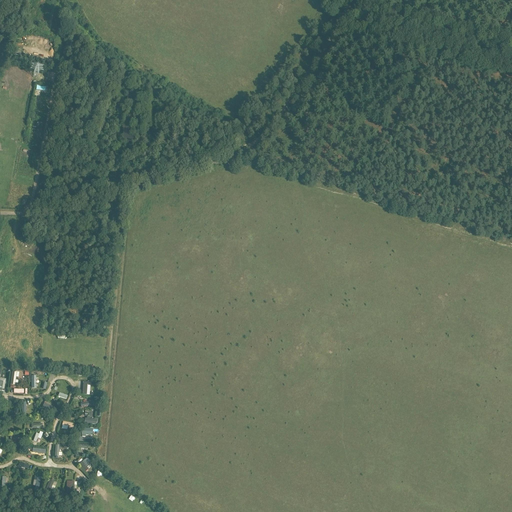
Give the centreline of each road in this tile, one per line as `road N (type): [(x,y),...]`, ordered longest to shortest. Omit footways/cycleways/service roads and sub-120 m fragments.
road 1 (unclassified): [(0,212),(61,208),(239,152)]
road 2 (track): [(106,381),(117,183)]
road 3 (track): [(511,51),(349,8)]
road 4 (track): [(260,137),(355,0)]
